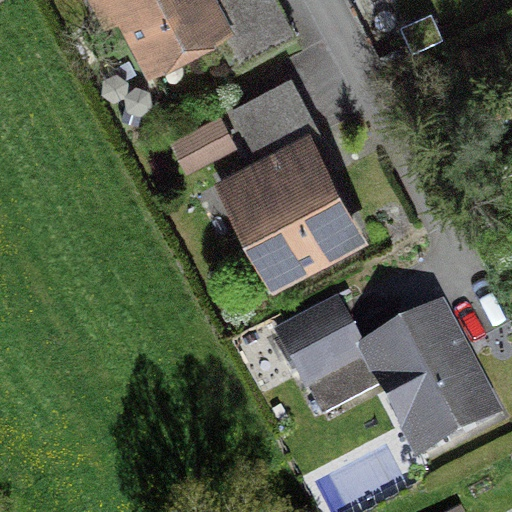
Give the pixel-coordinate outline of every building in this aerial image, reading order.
[(270,20),(226,43),(203,0),(122,0),(119,12),(147,65),(216,28),(235,63),(289,35),(284,24),(270,20)] [(232,111),(260,164),(231,179),(251,216),(246,230),(272,278),(352,236),(303,143),(314,137),(285,82),(232,111)] [(206,158),(228,147),(214,120),(192,131),(206,158)] [(358,360),(357,358),(331,310),(278,338),(304,388),(358,360)] [(486,414),(435,317),(364,355),(415,452),(486,414)]
